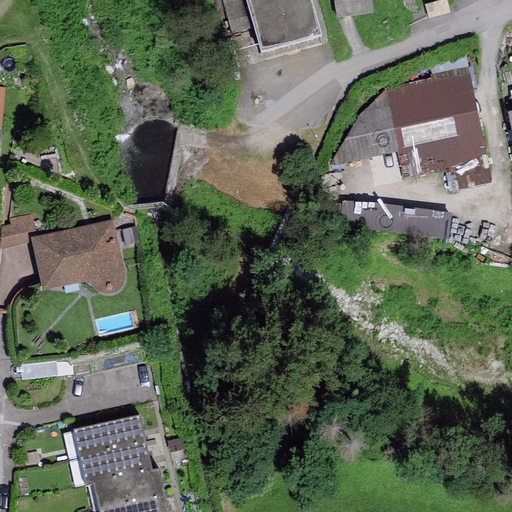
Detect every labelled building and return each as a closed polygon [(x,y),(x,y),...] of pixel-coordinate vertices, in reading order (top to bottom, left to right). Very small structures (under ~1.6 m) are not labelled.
[(245,0),(260,52),(320,35),(310,0),(245,0)] [(370,0),(332,0),(335,18),(373,13),(370,0)] [(467,69),(384,88),(405,178),(488,159),(467,69)] [(452,212),(342,199),(339,224),(449,237),(452,212)] [(112,220),(30,237),(43,291),(85,282),(90,286),(93,288),(101,292),(105,293),(111,293),(116,292),(119,289),(123,285),(125,280),(125,275),(112,220)] [(139,415),(72,429),(79,460),(146,446),(139,415)] [(150,471),(146,446),(79,460),(85,486),(92,485),(150,471)] [(158,469),(150,471),(92,485),(98,511),(101,511),(164,498),(158,469)] [(167,511),(164,498),(101,511),(167,511)]
